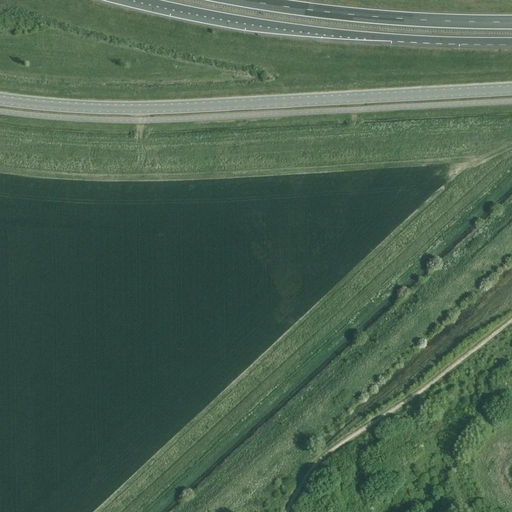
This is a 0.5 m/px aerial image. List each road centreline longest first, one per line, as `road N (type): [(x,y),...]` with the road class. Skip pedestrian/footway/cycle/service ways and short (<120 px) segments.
road 1 (secondary): [(0,100),(121,108),(511,88)]
road 2 (trunk): [(127,0),(315,32),(511,42)]
road 3 (trunk): [(511,22),(239,0)]
